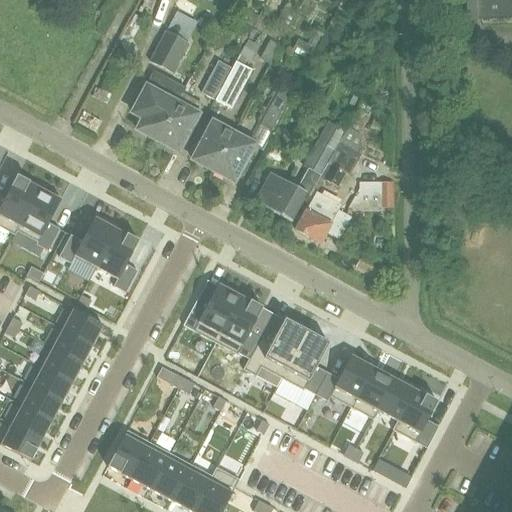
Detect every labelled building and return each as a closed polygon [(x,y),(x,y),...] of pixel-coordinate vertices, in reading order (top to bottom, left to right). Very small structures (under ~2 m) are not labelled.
[(342,0),(327,29),(341,37),(360,0),(342,0)] [(511,0),(481,0),(482,20),(511,19),(511,0)] [(246,22),(241,31),(248,34),(253,25),(246,22)] [(306,46),(315,51),(323,35),(314,31),(306,46)] [(165,33),(150,63),(171,74),(187,45),(165,33)] [(270,40),(260,59),(269,64),(279,45),(270,40)] [(258,48),(247,42),(240,54),(251,61),(258,48)] [(309,62),(315,51),(298,43),(293,53),(309,62)] [(222,57),(200,98),(213,106),(234,67),(235,64),(222,57)] [(234,67),(213,106),(225,112),(232,99),(236,101),(250,75),(234,67)] [(136,131),(157,142),(174,109),(177,104),(182,95),(185,90),(153,73),(132,114),(142,120),(136,131)] [(279,88),(260,122),(261,126),(271,132),(292,95),(279,88)] [(351,118),(363,125),(375,98),(365,93),(351,118)] [(178,153),(198,115),(196,115),(201,106),(182,95),(177,104),(174,109),(157,142),(178,153)] [(213,172),(230,139),(218,132),(221,128),(212,123),(192,161),(213,172)] [(345,134),(333,127),(322,145),(334,151),(345,134)] [(351,178),(363,157),(358,133),(352,130),(323,180),(337,188),(345,174),(351,178)] [(230,139),(213,172),(233,183),(253,145),(244,140),(242,145),(230,139)] [(308,198),(311,193),(320,177),(308,170),(297,190),(270,175),(255,201),(254,201),(254,202),(291,223),(291,222),(305,196),(308,198)] [(0,198),(0,217),(18,227),(39,189),(17,177),(4,200),(0,198)] [(392,209),(392,193),(392,183),(360,183),(360,190),(349,209),(392,209)] [(39,189),(18,227),(39,239),(36,246),(48,252),(59,230),(48,224),(61,201),(39,189)] [(320,245),(326,233),(339,210),(342,205),(317,192),(306,212),(295,231),(320,245)] [(338,240),(349,220),(351,217),(339,210),(326,233),(338,240)] [(70,236),(58,258),(70,265),(74,258),(96,269),(116,230),(94,219),(82,242),(70,236)] [(116,230),(96,269),(118,281),(138,242),(116,230)] [(43,275),(31,268),(26,277),(38,283),(43,275)] [(195,303),(183,327),(193,332),(215,344),(240,297),(218,285),(217,287),(210,300),(205,309),(195,303)] [(29,288),(25,295),(35,301),(39,293),(29,288)] [(81,296),(77,304),(87,310),(91,302),(81,296)] [(240,297),(215,344),(237,356),(238,354),(248,360),(243,371),(260,338),(249,332),(262,309),(240,297)] [(72,311),(62,331),(92,347),(103,327),(72,311)] [(12,319),(8,326),(18,332),(22,325),(12,319)] [(260,338),(243,371),(255,378),(260,369),(281,380),(306,333),(284,321),(272,344),(260,338)] [(8,326),(4,334),(15,339),(18,332),(8,326)] [(62,331),(51,350),(82,366),(92,347),(62,331)] [(306,333),(281,380),(303,392),(304,390),(315,396),(327,374),(316,368),(328,344),(306,333)] [(51,350),(41,369),(72,385),(82,366),(51,350)] [(327,374),(315,396),(327,402),(329,397),(351,409),(373,368),(351,356),(338,380),(327,374)] [(190,364),(186,372),(196,377),(200,370),(190,364)] [(373,368),(351,409),(372,420),(394,380),(373,368)] [(41,369),(31,388),(62,404),(72,385),(41,369)] [(176,376),(170,386),(179,391),(185,380),(176,376)] [(185,380),(179,391),(188,396),(194,385),(185,380)] [(394,380),(372,420),(373,421),(377,412),(397,423),(392,431),(393,432),(415,391),(394,380)] [(31,388),(21,407),(51,423),(62,404),(31,388)] [(415,391),(393,432),(426,450),(438,427),(427,422),(437,403),(415,391)] [(218,398),(212,408),(220,413),(225,402),(218,398)] [(21,407),(11,426),(41,442),(51,423),(21,407)] [(261,422),(256,432),(263,436),(269,426),(261,422)] [(11,426),(0,445),(30,462),(41,442),(11,426)] [(127,432),(107,469),(129,480),(149,444),(127,432)] [(149,444),(129,480),(150,492),(170,455),(149,444)] [(348,446),(343,457),(350,460),(356,450),(348,446)] [(356,450),(350,460),(358,464),(363,454),(356,450)] [(170,455),(150,492),(171,503),(191,467),(170,455)] [(191,467),(171,503),(187,511),(193,511),(217,469),(216,469),(211,477),(191,467)] [(217,469),(193,511),(222,511),(239,481),(217,469)] [(258,502),(253,511),(262,511),(266,506),(258,502)]
